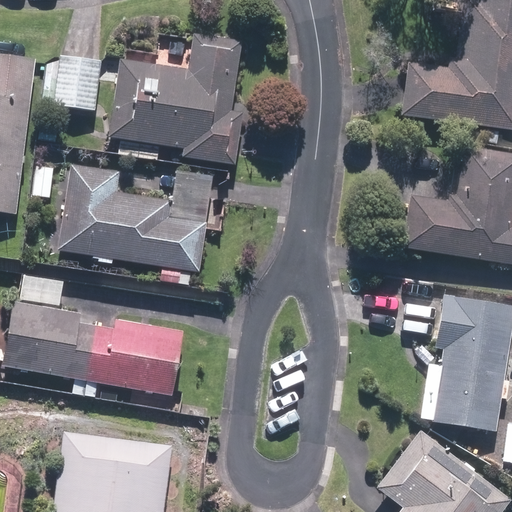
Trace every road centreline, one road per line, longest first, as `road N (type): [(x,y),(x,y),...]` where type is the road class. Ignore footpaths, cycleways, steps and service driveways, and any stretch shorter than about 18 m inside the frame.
road 1 (residential): [(278,489),(260,479),(242,447),(252,340),(268,295),(301,243)]
road 2 (residential): [(301,243),(327,321),(311,464),(295,487),(278,489)]
road 3 (residential): [(308,0),(323,99),(301,243)]
road 4 (unknown): [(251,468),(204,484),(23,465)]
